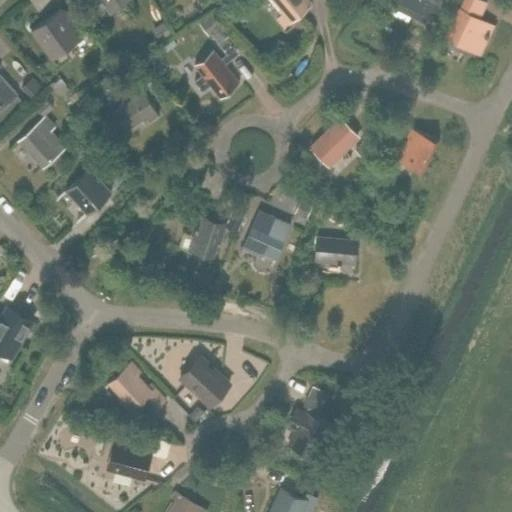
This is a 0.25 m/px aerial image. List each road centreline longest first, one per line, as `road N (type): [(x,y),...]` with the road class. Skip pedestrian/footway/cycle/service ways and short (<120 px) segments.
road 1 (residential): [(298,348),(346,364),(383,345),(491,119)]
road 2 (residential): [(491,119),(388,78),(355,76),(328,81),(250,152)]
road 3 (residential): [(93,311),(230,325),(298,348)]
road 4 (residential): [(0,467),(93,311)]
road 5 (residential): [(93,311),(0,216)]
road 6 (residential): [(226,453),(298,348)]
